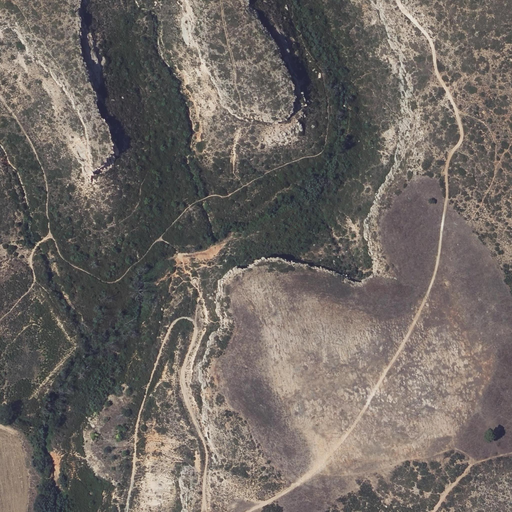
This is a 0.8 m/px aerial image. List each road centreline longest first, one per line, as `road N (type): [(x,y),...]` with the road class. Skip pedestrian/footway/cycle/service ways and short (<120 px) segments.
road 1 (track): [(243,511),(325,457),(380,386),(438,264),(447,155),(461,141),(431,41),(399,0)]
road 2 (track): [(125,511),(135,419),(165,340),(176,321),(187,320),(197,328),(184,389),(206,456),(209,511)]
